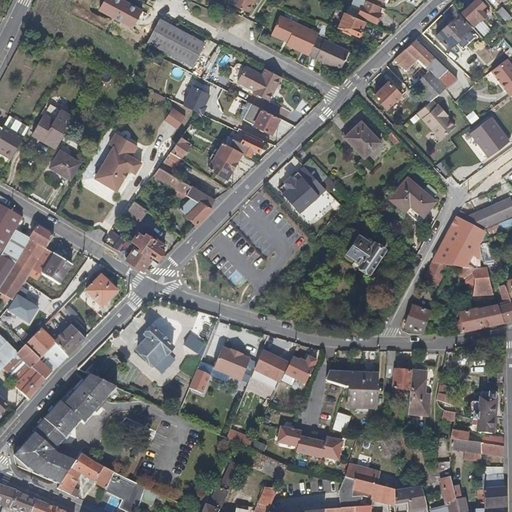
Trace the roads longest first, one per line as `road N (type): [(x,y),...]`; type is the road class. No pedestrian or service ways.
road 1 (residential): [(439,0),(150,285)]
road 2 (residential): [(150,285),(291,334),(389,342),(510,334)]
road 3 (residential): [(150,285),(0,443)]
road 4 (residential): [(0,194),(150,285)]
